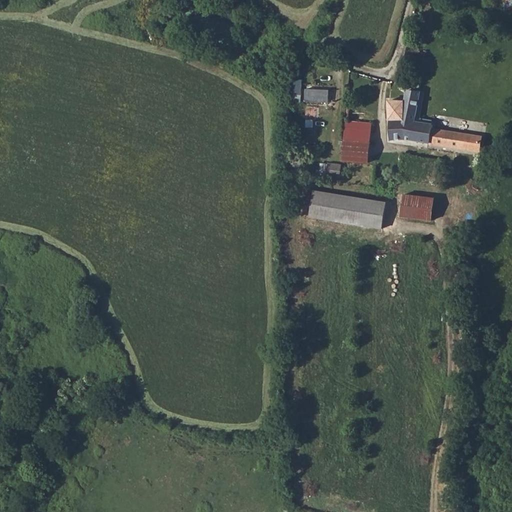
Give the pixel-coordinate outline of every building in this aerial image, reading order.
[(307,87),(306,100),(330,102),(331,89),(307,87)] [(406,103),(400,102),(389,101),(390,121),(402,121),(403,139),(439,145),(478,150),(481,137),(433,130),(433,124),(414,122),(420,93),(408,92),(406,103)] [(390,121),(390,140),(403,139),(402,121),(390,121)] [(343,161),(368,163),(372,124),(347,122),(343,161)] [(409,158),(407,173),(437,177),(440,162),(409,158)] [(342,163),(323,162),(322,172),(341,173),(342,163)] [(436,185),(437,177),(407,173),(406,181),(436,185)] [(311,218),(384,227),(387,203),(314,194),(311,218)] [(402,217),(431,221),(434,200),(405,196),(402,217)]
